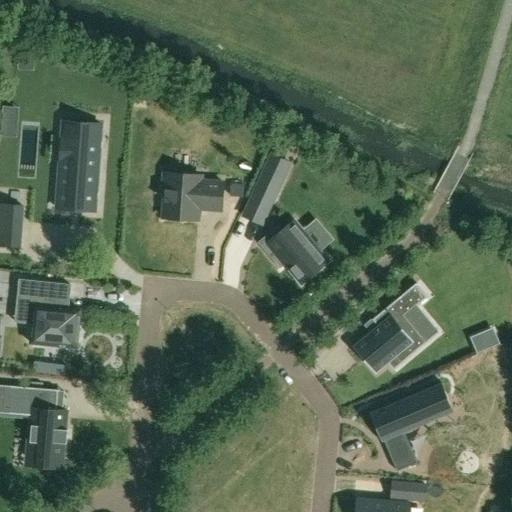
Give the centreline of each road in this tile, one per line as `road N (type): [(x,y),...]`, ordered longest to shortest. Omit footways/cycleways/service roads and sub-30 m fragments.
road 1 (residential): [(320,511),(331,417),(234,293),(153,284)]
road 2 (residential): [(153,284),(136,468)]
